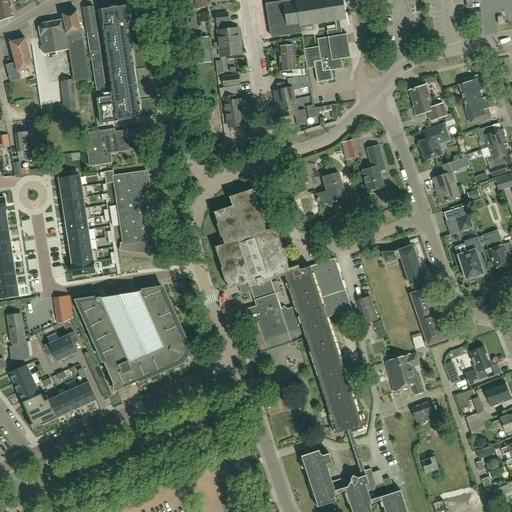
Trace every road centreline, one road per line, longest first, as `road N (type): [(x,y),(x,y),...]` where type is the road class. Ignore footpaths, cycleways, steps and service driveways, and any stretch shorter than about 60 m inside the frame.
road 1 (residential): [(201,271),(60,292),(48,281),(33,195)]
road 2 (residential): [(13,462),(220,369)]
road 3 (residential): [(426,218),(347,246),(296,240),(276,158)]
road 4 (residential): [(209,188),(194,157),(165,0)]
road 5 (residential): [(220,369),(245,388),(292,511)]
road 6 (residential): [(276,158),(244,0)]
road 7 (residential): [(426,218),(393,127),(371,99)]
road 8 (residential): [(491,316),(452,299),(426,218)]
